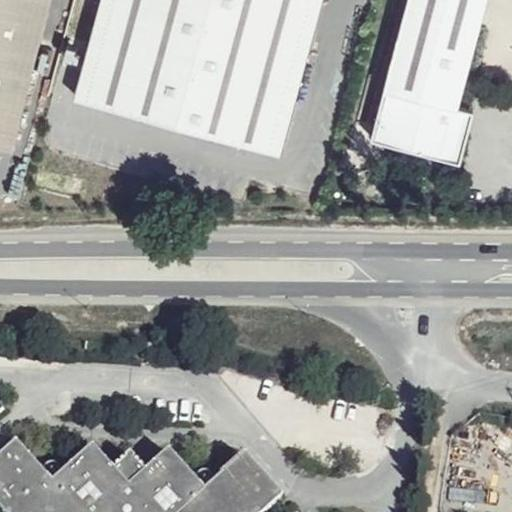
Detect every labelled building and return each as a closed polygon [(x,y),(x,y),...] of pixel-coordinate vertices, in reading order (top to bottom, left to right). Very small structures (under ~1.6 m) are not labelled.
[(0,0),(0,151),(18,156),(53,0),(0,0)] [(98,0),(72,98),(284,154),(323,0),(98,0)] [(408,0),(372,142),(458,164),(465,137),(460,136),(466,112),(459,110),(486,0),(408,0)] [(42,128),(42,178),(150,177),(150,127),(42,128)] [(262,511),(277,498),(241,457),(202,491),(165,452),(142,472),(127,456),(110,472),(88,449),(47,484),(12,445),(0,454),(0,511),(262,511)]
